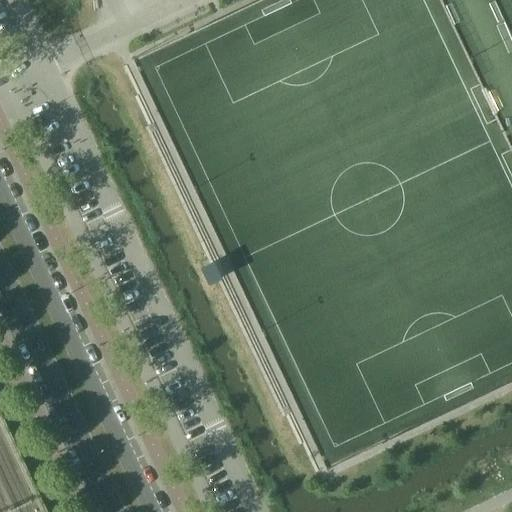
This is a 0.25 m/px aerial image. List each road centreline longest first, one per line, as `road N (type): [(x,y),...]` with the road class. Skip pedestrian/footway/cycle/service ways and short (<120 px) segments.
road 1 (secondary): [(152,511),(0,188)]
road 2 (secondary): [(0,264),(117,511)]
